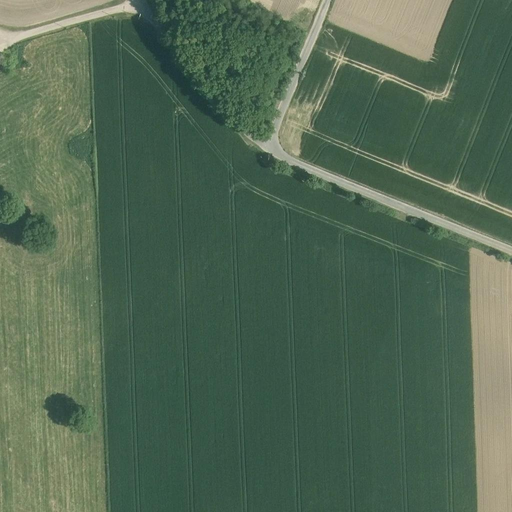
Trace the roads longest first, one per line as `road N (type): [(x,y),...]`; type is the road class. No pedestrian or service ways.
road 1 (unclassified): [(511,250),(276,148)]
road 2 (track): [(276,148),(258,142),(136,0)]
road 3 (unclassified): [(328,0),(274,131),(276,148)]
road 4 (track): [(137,2),(15,38)]
